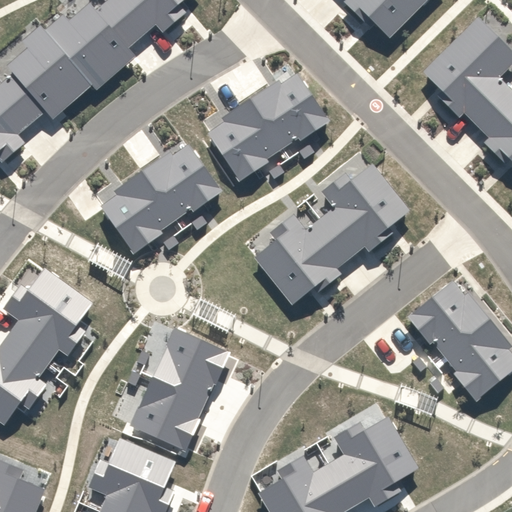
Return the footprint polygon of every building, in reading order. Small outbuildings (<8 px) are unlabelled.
[(92,87),(98,93),(139,57),(132,51),(163,24),(169,30),(185,15),(177,7),(183,0),(111,0),(100,10),(94,3),(71,22),(66,16),(46,32),(43,28),(24,44),(30,51),(9,68),(16,77),(0,90),(0,153),(8,162),(27,146),(19,136),(49,110),(56,118),(92,87)] [(391,39),(430,0),(348,0),(345,3),(366,25),(371,20),(391,39)] [(511,67),(511,51),(479,18),(423,73),(444,92),(439,97),(460,118),(465,114),(489,139),(484,143),(506,165),(511,161),(511,89),(501,79),(511,67)] [(302,142),(332,122),(299,75),(282,86),(279,82),(223,119),(227,124),(210,134),(241,182),(271,163),(269,160),(300,139),(302,142)] [(195,213),(224,193),(190,146),(174,157),(171,153),(115,192),(118,197),(101,208),(135,254),(164,235),(162,231),(193,210),(195,213)] [(411,212),(373,165),(353,182),(347,174),(322,193),(335,208),(307,231),(295,215),(271,234),(277,241),(255,258),(293,306),(314,290),(318,295),(343,275),(339,269),(366,248),(370,254),(395,234),(390,229),(411,212)] [(466,296),(454,282),(409,317),(430,344),(434,342),(458,372),(454,375),(476,402),(511,373),(511,353),(510,351),(511,349),(511,345),(469,294),(466,296)]
